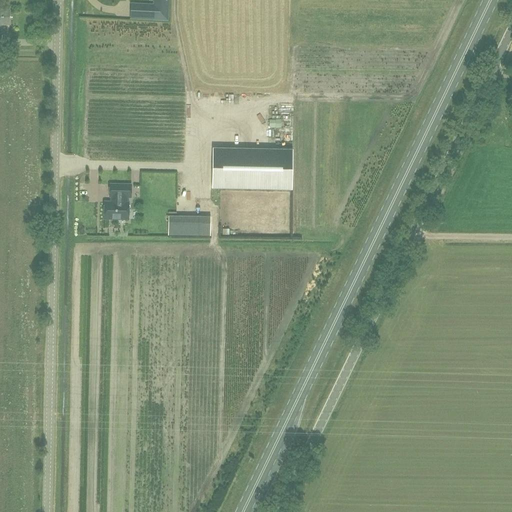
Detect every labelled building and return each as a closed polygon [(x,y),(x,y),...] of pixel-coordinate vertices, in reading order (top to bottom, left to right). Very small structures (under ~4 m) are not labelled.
[(167,2),(154,1),(154,6),(131,5),(130,18),(166,20),(167,2)] [(0,45),(1,46),(1,33),(0,33),(0,25),(9,26),(9,11),(0,10),(0,45)] [(212,188),(291,190),(292,150),(212,148),(212,188)] [(150,181),(151,195),(157,195),(157,204),(167,204),(167,202),(178,201),(177,189),(167,189),(166,180),(150,181)] [(128,219),(128,203),(126,203),(126,197),(130,197),(131,185),(110,185),(109,197),(113,197),(113,203),(104,203),(104,219),(128,219)] [(97,227),(97,216),(88,216),(88,227),(97,227)] [(212,217),(169,218),(169,235),(212,234),(212,217)]
